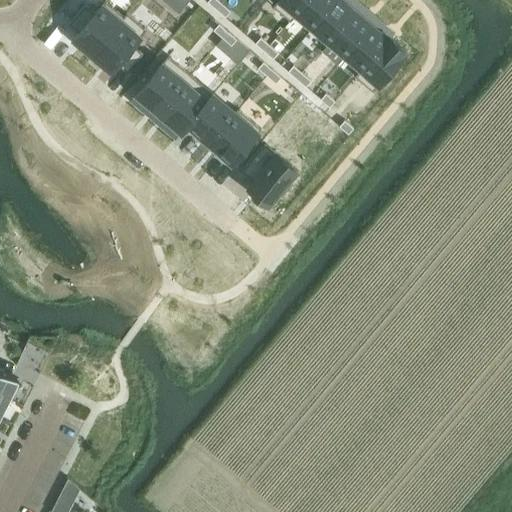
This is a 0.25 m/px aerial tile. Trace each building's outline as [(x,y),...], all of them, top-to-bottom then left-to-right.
[(85,4),(69,23),(79,31),(74,38),(93,54),(127,13),(127,12),(124,16),(105,0),(95,12),(85,4)] [(218,0),(208,0),(208,1),(216,9),(222,3),(218,0)] [(278,0),(277,1),(273,6),(290,20),(307,0),(278,0)] [(307,0),(290,20),(291,21),(294,17),(310,31),(335,0),(307,0)] [(341,0),(335,0),(310,31),(326,45),(355,11),(341,0)] [(222,3),(216,9),(225,17),(231,11),(222,3)] [(355,11),(326,45),(327,45),(327,44),(330,41),(345,55),(371,25),(355,11)] [(127,13),(93,54),(112,70),(117,63),(127,72),(143,53),(133,44),(146,29),(127,13)] [(219,24),(214,30),(223,37),(228,31),(219,24)] [(371,25),(345,55),(361,68),(359,71),(355,76),(356,76),(390,36),(389,36),(387,39),(371,25)] [(228,31),(223,37),(231,45),(237,39),(228,31)] [(390,36),(356,76),(373,91),(377,86),(407,51),(390,36)] [(260,37),(255,43),(264,51),(269,45),(260,37)] [(269,45),(264,51),(273,58),(278,52),(269,45)] [(168,55),(137,92),(159,112),(191,75),(168,55)] [(263,61),(258,68),(267,75),(272,69),(263,61)] [(293,65),(288,71),(297,79),(302,73),(293,65)] [(272,69),(267,75),(276,83),(281,77),(272,69)] [(302,73),(297,79),(306,86),(311,80),(302,73)] [(191,75),(159,112),(181,131),(213,94),(191,75)] [(326,93),(321,99),(330,107),(335,101),(326,93)] [(213,94),(181,131),(182,131),(188,124),(210,142),(238,109),(238,108),(235,112),(213,94)] [(238,109),(210,142),(233,162),(261,128),(238,109)] [(344,120),(339,126),(348,134),(354,128),(344,120)] [(265,143),(242,170),(254,181),(249,187),(268,203),(278,192),(282,196),(292,184),(288,180),(297,170),(265,143)] [(0,369),(0,394),(8,399),(19,378),(0,369)] [(0,394),(0,415),(8,399),(0,394)] [(61,493),(52,509),(57,511),(61,511),(69,497),(61,493)]
